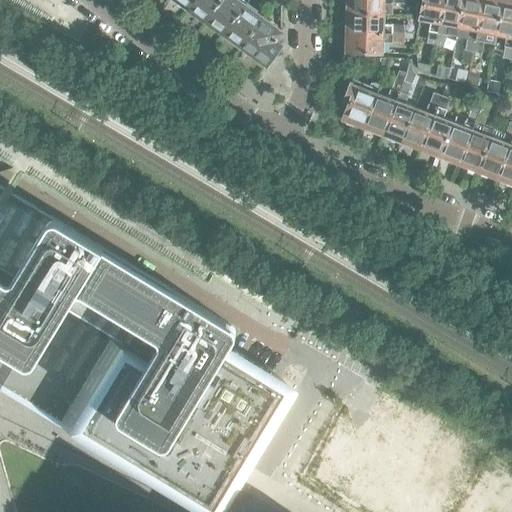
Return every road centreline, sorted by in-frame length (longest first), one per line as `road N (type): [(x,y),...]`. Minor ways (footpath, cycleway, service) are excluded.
road 1 (residential): [(511,238),(330,169),(279,136)]
road 2 (residential): [(279,136),(198,84),(97,0)]
road 3 (unknown): [(340,379),(357,385),(390,420),(414,488),(413,511)]
road 4 (residential): [(279,136),(311,71),(313,0)]
